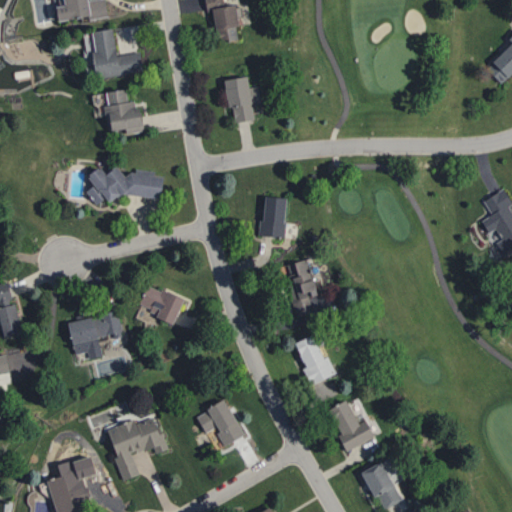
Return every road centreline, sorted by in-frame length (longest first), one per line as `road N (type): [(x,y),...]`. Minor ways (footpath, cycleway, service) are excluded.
road 1 (residential): [(335,511),(232,306),(209,227),(167,0)]
road 2 (residential): [(198,166),(315,148),(480,145),(511,136)]
road 3 (residential): [(209,227),(64,261)]
road 4 (residential): [(299,449),(188,511)]
